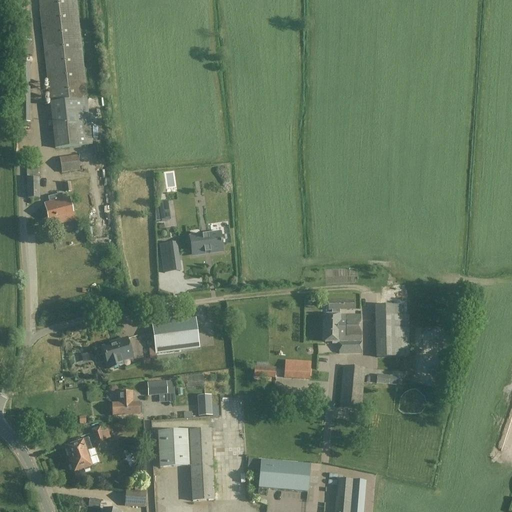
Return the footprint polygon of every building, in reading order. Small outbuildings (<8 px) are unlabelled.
[(55,150),(93,146),(76,0),(38,0),(55,150)] [(31,42),(19,42),(19,56),(23,56),(23,55),(31,55),(31,42)] [(78,156),(60,158),(62,173),(80,171),(78,156)] [(39,179),(27,179),(27,199),(40,199),(39,179)] [(69,198),(44,205),(50,227),(75,221),(69,198)] [(216,202),(198,202),(197,228),(209,229),(209,231),(215,231),(216,202)] [(221,232),(190,236),(193,256),(224,252),(221,232)] [(125,245),(135,244),(135,236),(125,237),(125,245)] [(177,244),(161,246),(165,272),(180,270),(177,244)] [(146,273),(144,265),(146,265),(142,249),(133,252),(135,260),(131,261),(135,276),(146,273)] [(353,301),(329,302),(329,311),(340,311),(353,311),(353,301)] [(401,306),(375,307),(376,358),(409,357),(408,315),(402,316),(401,306)] [(361,354),(361,343),(360,316),(340,316),(326,316),(325,342),(339,343),(339,355),(361,354)] [(195,319),(152,325),(155,354),(199,348),(195,319)] [(115,345),(103,348),(109,370),(122,366),(121,362),(133,359),(127,339),(114,343),(115,345)] [(255,367),(254,377),(275,378),(276,368),(255,367)] [(343,367),(339,409),(361,411),(365,369),(343,367)] [(378,369),(376,391),(395,393),(397,377),(390,377),(391,370),(378,369)] [(167,395),(167,383),(167,382),(148,383),(148,397),(159,396),(167,395)] [(167,395),(167,401),(167,403),(175,403),(174,382),(167,383),(167,395)] [(140,415),(139,404),(133,404),(133,393),(118,394),(119,404),(111,404),(112,416),(119,416),(140,415)] [(100,428),(92,431),(97,449),(106,446),(104,439),(111,437),(108,428),(101,430),(100,428)] [(216,455),(227,455),(227,428),(216,428),(216,455)] [(190,467),(192,502),(192,503),(214,502),(211,430),(187,431),(157,433),(159,469),(190,467)] [(75,443),(76,445),(66,448),(75,473),(91,468),(88,459),(90,459),(88,452),(92,451),(88,439),(82,441),(81,441),(75,443)] [(307,494),(310,466),(261,462),(258,489),(307,494)] [(338,480),(334,511),(350,511),(353,481),(338,480)] [(126,491),(124,507),(145,509),(146,493),(126,491)] [(90,499),(88,507),(100,510),(101,501),(90,499)] [(304,511),(305,506),(266,503),(265,511),(304,511)]
